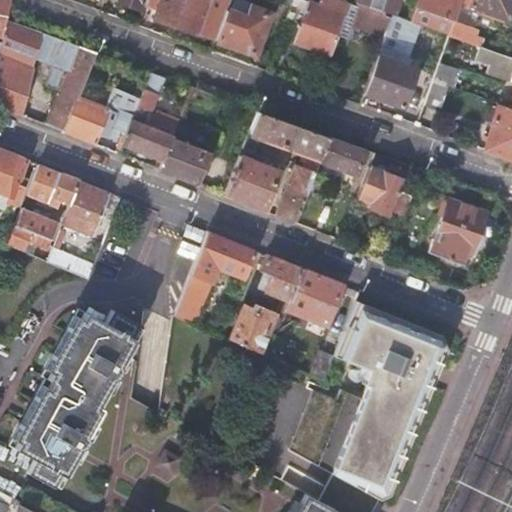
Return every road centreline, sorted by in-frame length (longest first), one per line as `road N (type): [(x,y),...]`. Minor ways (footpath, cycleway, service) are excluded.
road 1 (residential): [(0,129),(177,203),(341,258),(378,282),(491,325)]
road 2 (residential): [(408,511),(491,325)]
